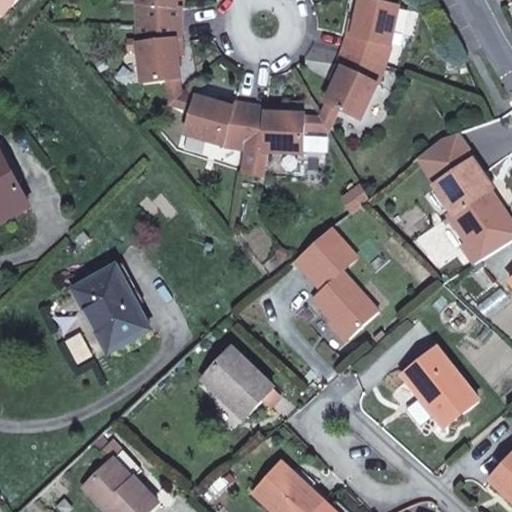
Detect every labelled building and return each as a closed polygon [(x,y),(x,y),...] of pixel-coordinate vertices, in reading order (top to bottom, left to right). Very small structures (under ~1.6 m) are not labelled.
[(0,0),(0,7),(7,14),(19,0),(0,0)] [(179,0),(140,0),(140,5),(178,9),(178,8),(179,0)] [(392,46),(400,7),(378,3),(367,0),(362,0),(358,21),(355,37),(355,39),(392,46)] [(183,25),(183,9),(178,8),(178,9),(140,5),(140,25),(183,25)] [(355,37),(358,21),(353,20),(350,36),(355,37)] [(183,41),(183,25),(140,25),(140,44),(178,41),(178,42),(183,41)] [(385,65),(392,46),(355,39),(355,37),(350,36),(345,51),(385,65)] [(178,42),(178,41),(140,44),(145,84),(167,82),(182,80),(180,58),(178,42)] [(385,65),(345,51),(340,67),(344,69),(344,68),(379,84),(385,65)] [(337,84),(344,69),(340,67),(332,82),(337,84)] [(362,121),(379,84),(344,68),(344,69),(337,84),(328,104),(341,110),(362,121)] [(184,95),(182,80),(167,82),(171,106),(184,95)] [(194,112),(198,98),(184,95),(171,106),(194,112)] [(226,146),(237,109),(236,109),(220,105),(198,98),(194,112),(188,135),(226,146)] [(236,109),(237,104),(221,100),(220,105),(236,109)] [(246,149),(253,107),(237,104),(236,109),(237,109),(226,146),(246,149)] [(331,133),(341,110),(328,104),(321,117),(331,133)] [(266,152),(268,114),(269,109),(253,107),(246,149),(266,152)] [(307,132),(307,117),(285,115),(268,114),(266,152),(306,154),(307,132)] [(331,133),(321,117),(307,117),(307,132),(331,133)] [(504,220),(486,194),(492,190),(494,189),(475,162),(477,161),(459,134),(444,140),(427,154),(439,171),(432,176),(439,186),(437,187),(455,213),(451,216),(470,244),(504,220)] [(0,223),(31,207),(0,150),(0,223)] [(421,159),(432,176),(439,171),(427,154),(426,155),(421,159)] [(367,203),(371,199),(364,187),(347,199),(355,212),(367,203)] [(510,216),(492,190),(486,194),(504,220),(510,216)] [(359,260),(334,231),(301,261),(326,290),(345,273),(359,260)] [(152,330),(118,268),(82,287),(95,312),(89,316),(109,353),(152,330)] [(381,314),(345,273),(326,290),(314,299),(350,340),(381,314)] [(95,312),(82,287),(75,291),(89,316),(95,312)] [(275,389),(234,349),(204,380),(246,420),(264,400),(271,407),(282,396),(275,389)] [(480,402),(438,349),(404,376),(446,428),(480,402)] [(144,471),(125,451),(115,460),(134,481),(136,479),(144,471)] [(511,457),(491,481),(511,500),(511,457)] [(108,511),(151,511),(160,504),(136,479),(134,481),(115,460),(86,488),(108,511)] [(318,511),(327,503),(283,462),(253,494),(273,511),(318,511)] [(67,511),(73,508),(66,500),(59,506),(63,511),(67,511)]
